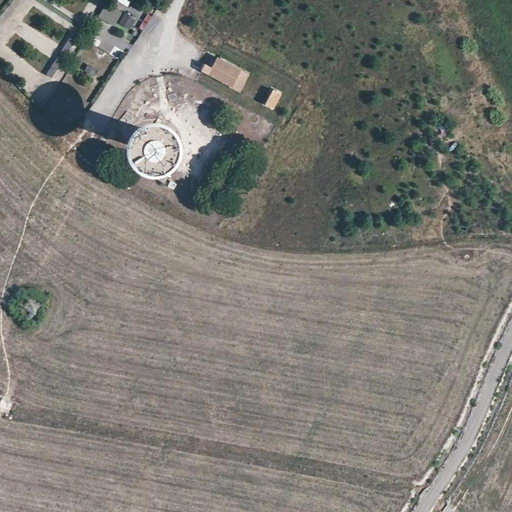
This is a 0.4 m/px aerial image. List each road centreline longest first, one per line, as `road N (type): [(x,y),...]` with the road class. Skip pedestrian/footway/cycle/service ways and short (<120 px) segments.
road 1 (unclassified): [(511,333),(484,406),(420,511)]
road 2 (unclassified): [(99,116),(177,0)]
